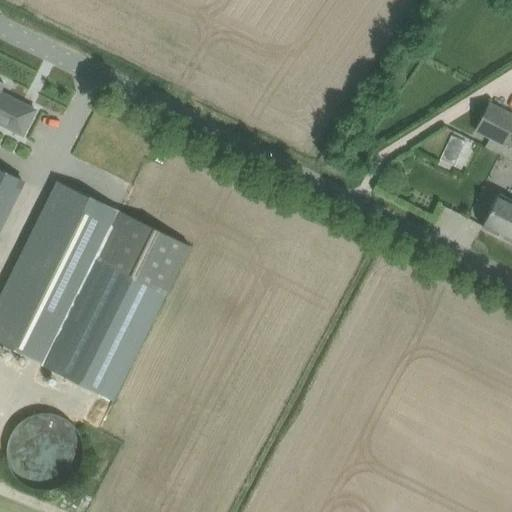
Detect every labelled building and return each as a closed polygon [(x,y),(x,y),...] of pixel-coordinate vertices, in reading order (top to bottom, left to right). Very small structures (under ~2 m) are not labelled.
[(0,123),(23,136),(35,110),(0,92),(0,90),(3,83),(0,81),(0,123)] [(511,116),(489,104),(474,131),(504,147),(511,130),(511,116)] [(0,169),(0,222),(21,180),(0,169)] [(44,214),(0,301),(0,342),(42,363),(41,365),(112,400),(180,263),(189,245),(120,211),(79,191),(72,205),(53,196),(44,214)] [(511,201),(498,194),(490,208),(481,226),(511,241),(511,201)] [(75,449),(77,421),(29,418),(25,480),(50,481),(51,471),(73,472),(75,449)]
